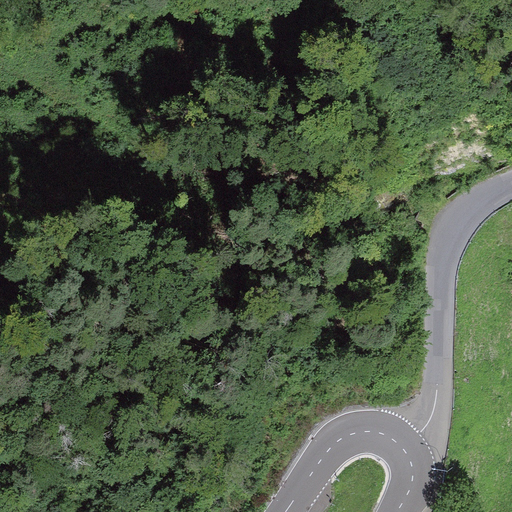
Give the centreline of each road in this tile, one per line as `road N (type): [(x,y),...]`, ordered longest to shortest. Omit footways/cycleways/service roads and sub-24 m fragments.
road 1 (tertiary): [(511,184),(464,213),(440,258),(437,389),(430,419),(404,448)]
road 2 (secondary): [(404,448),(365,431),(337,440),(286,511)]
